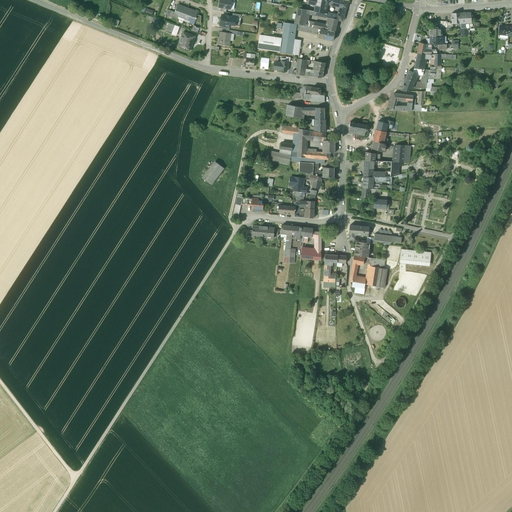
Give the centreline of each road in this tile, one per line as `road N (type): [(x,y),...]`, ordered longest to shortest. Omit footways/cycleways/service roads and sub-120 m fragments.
road 1 (track): [(334,511),(453,325),(511,207)]
road 2 (track): [(235,230),(76,479)]
road 3 (track): [(376,369),(459,224),(511,109)]
road 4 (unclassified): [(205,69),(33,0)]
road 5 (residential): [(416,7),(398,78),(338,111)]
road 6 (track): [(235,230),(229,216),(246,140),(259,131),(291,135)]
road 7 (track): [(76,479),(0,380)]
road 8 (unclassified): [(328,83),(205,69)]
